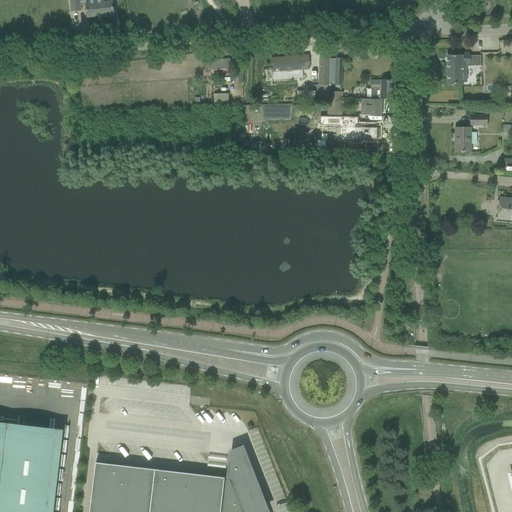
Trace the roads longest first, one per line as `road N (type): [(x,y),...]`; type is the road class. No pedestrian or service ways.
road 1 (unclassified): [(0,55),(412,29)]
road 2 (secondary): [(0,324),(283,388)]
road 3 (secondary): [(426,370),(376,362),(332,335),(275,351),(198,347)]
road 4 (secondary): [(198,347),(0,319)]
road 5 (unclassified): [(415,226),(412,29)]
road 6 (secondary): [(360,392),(397,385),(511,391)]
